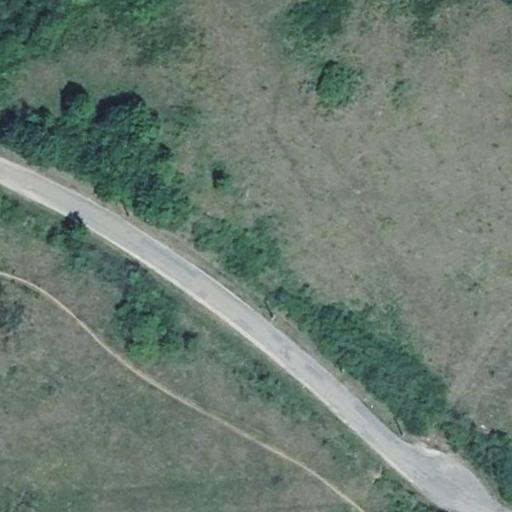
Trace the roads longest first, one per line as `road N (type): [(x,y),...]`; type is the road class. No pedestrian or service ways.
road 1 (unclassified): [(0,173),(153,255),(489,511)]
road 2 (track): [(357,511),(302,468),(151,381),(20,278),(0,275)]
